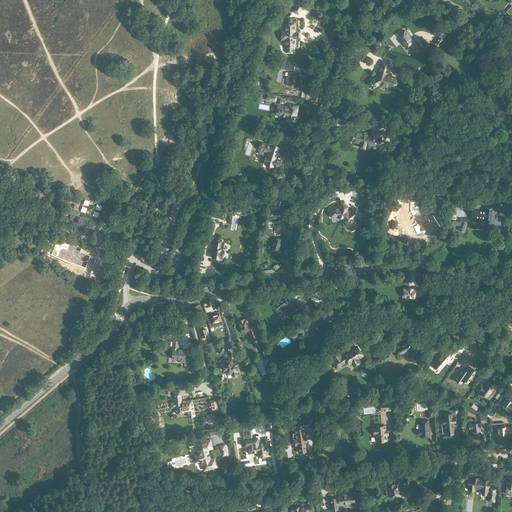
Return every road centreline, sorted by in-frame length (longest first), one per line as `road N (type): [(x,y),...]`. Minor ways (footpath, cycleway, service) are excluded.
road 1 (residential): [(288,276),(283,220),(324,70),(358,29),(409,0)]
road 2 (track): [(273,0),(231,90),(134,256)]
road 3 (track): [(457,459),(277,483),(189,511)]
road 4 (residential): [(333,271),(343,293),(448,336),(511,381)]
road 5 (secondary): [(511,288),(419,265),(333,271)]
road 6 (secondary): [(113,329),(0,427)]
road 7 (track): [(86,511),(70,373)]
road 8 (secondary): [(165,302),(288,276)]
